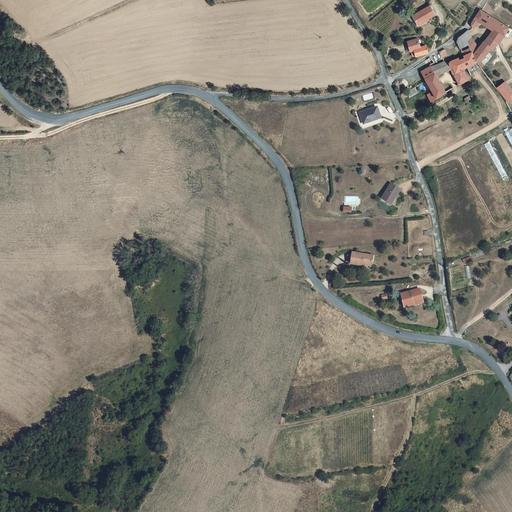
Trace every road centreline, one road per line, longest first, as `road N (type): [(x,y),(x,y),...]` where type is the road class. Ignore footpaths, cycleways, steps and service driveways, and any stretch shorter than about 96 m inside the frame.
road 1 (tertiary): [(451,340),(381,327),(316,285),(277,161),(203,97)]
road 2 (unclassified): [(388,81),(430,205),(451,340)]
road 3 (track): [(501,373),(471,372),(415,395),(280,426)]
road 4 (tertiary): [(203,97),(187,88),(155,89),(56,118),(33,115),(0,84)]
road 5 (residential): [(388,81),(283,101),(203,97)]
road 6 (residential): [(483,0),(456,35),(388,81)]
